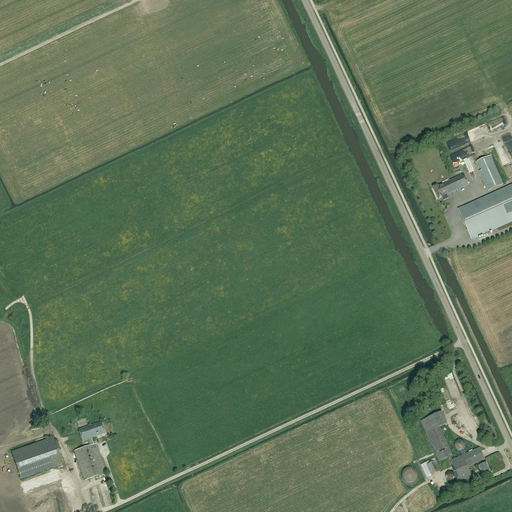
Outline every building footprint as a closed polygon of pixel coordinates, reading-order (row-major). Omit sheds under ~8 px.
[(494,145),(503,140),(502,136),(492,140),(494,145)] [(450,154),(452,160),(457,159),(458,162),(463,160),(466,168),(472,166),(470,159),(473,157),(472,153),(475,151),(473,145),(450,154)] [(479,172),(488,191),(503,185),(490,156),(478,162),(482,171),(479,172)] [(444,200),(448,198),(447,195),(469,185),(464,174),(438,186),(437,186),(433,188),(438,199),(443,197),(444,200)] [(471,239),(511,221),(511,185),(458,210),(471,239)] [(454,395),(461,393),(453,371),(446,374),(454,395)] [(442,392),(449,390),(448,384),(441,386),(442,392)] [(462,405),(459,398),(447,402),(449,409),(462,405)] [(452,461),(450,456),(452,456),(439,427),(447,424),(441,412),(421,421),(439,462),(448,458),(459,483),(472,477),(467,467),(477,463),(479,466),(483,476),(490,472),(486,463),(482,465),(481,461),(484,460),(479,448),(465,455),(463,451),(460,452),(462,456),(452,461)] [(470,431),(473,417),(464,415),(463,420),(458,419),(459,415),(456,414),(454,422),(466,425),(465,430),(470,431)] [(101,422),(78,430),(82,441),(89,439),(91,438),(105,433),(101,422)] [(21,479),(62,464),(53,437),(11,452),(21,479)] [(90,446),(74,451),(84,481),(105,474),(95,444),(93,445),(90,446)] [(425,463),(426,465),(431,476),(440,471),(435,461),(434,458),(425,463)] [(420,475),(418,466),(414,467),(414,468),(410,469),(411,477),(420,475)] [(76,504),(82,501),(74,485),(65,489),(69,496),(67,497),(73,509),(78,507),(76,504)]
